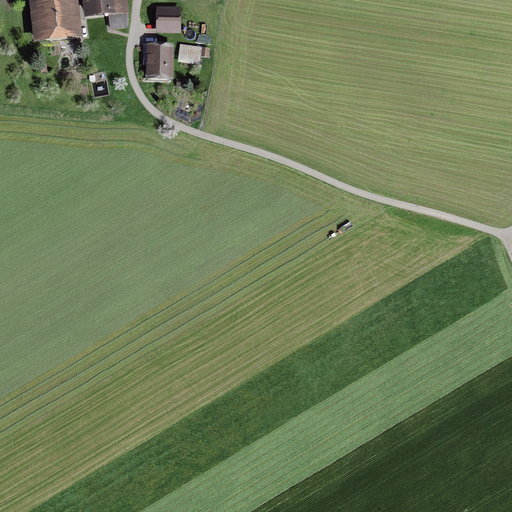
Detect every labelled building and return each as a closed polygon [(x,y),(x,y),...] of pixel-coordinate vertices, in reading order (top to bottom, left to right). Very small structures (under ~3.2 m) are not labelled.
[(28,0),(33,42),(83,37),(78,0),(28,0)] [(82,0),(85,16),(109,13),(111,29),(129,27),(125,0),(82,0)] [(181,7),(156,6),(156,32),(181,33),(181,7)] [(146,78),(173,79),(174,44),(147,43),(146,78)] [(180,44),(178,62),(193,64),(193,60),(200,61),(201,57),(202,47),(180,44)] [(210,48),(202,47),(201,57),(209,58),(210,48)]
